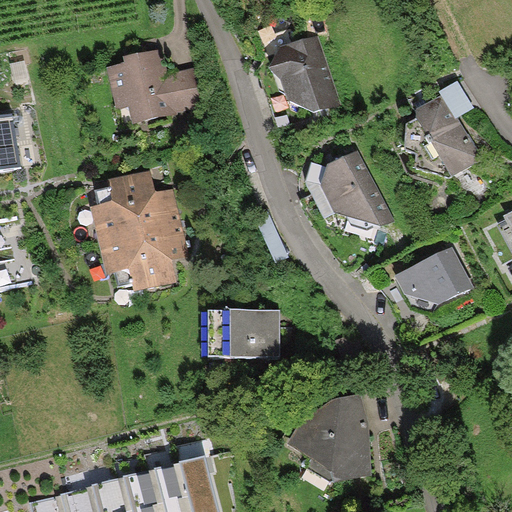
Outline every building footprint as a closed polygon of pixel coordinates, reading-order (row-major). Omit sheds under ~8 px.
[(281,103),(313,114),(345,100),(316,35),(279,52),(264,76),(274,82),(281,103)] [(165,49),(100,68),(113,112),(126,108),(132,127),(201,106),(189,65),(171,70),(165,49)] [(484,160),(442,98),(413,113),(412,121),(403,127),(401,156),(413,158),(412,171),(447,183),(484,160)] [(10,119),(0,121),(0,168),(18,166),(10,119)] [(392,221),(353,157),(326,171),(310,165),(303,186),(321,223),(332,216),(374,229),(392,221)] [(92,210),(100,243),(182,222),(173,189),(156,193),(151,173),(108,184),(110,190),(97,193),(100,208),(92,210)] [(511,213),(497,222),(511,250),(511,213)] [(15,217),(0,220),(0,289),(30,283),(15,217)] [(182,222),(100,243),(108,277),(115,275),(119,289),(133,286),(135,293),(177,282),(172,263),(191,258),(182,222)] [(449,250),(391,279),(400,299),(438,308),(470,292),(449,250)] [(278,315),(206,315),(205,364),(278,365),(278,315)] [(362,396),(337,400),(312,410),(285,446),(327,470),(328,481),(370,480),(362,396)] [(219,511),(205,458),(30,505),(32,511),(219,511)]
